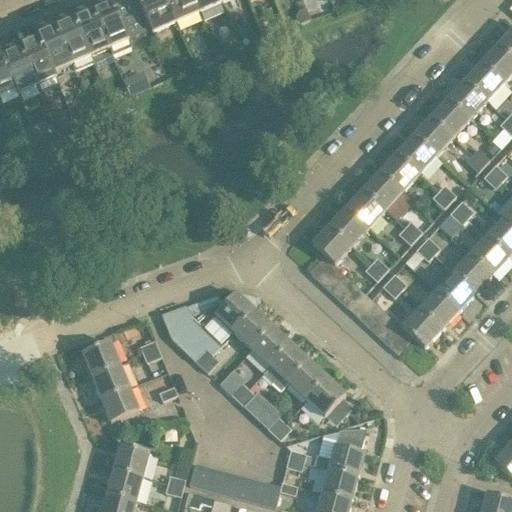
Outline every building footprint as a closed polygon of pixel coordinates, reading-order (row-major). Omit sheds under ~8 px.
[(176,27),(164,0),(136,0),(153,37),(176,27)] [(164,0),(176,27),(199,17),(191,0),(164,0)] [(191,0),(199,17),(221,7),(218,0),(191,0)] [(92,14),(110,54),(129,46),(112,5),(92,14)] [(110,54),(92,14),(73,22),(91,62),(110,54)] [(91,62),(73,22),(55,30),(69,63),(72,70),(91,62)] [(69,63),(55,30),(36,38),(38,43),(54,79),(72,70),(69,63)] [(511,31),(497,48),(511,62),(511,31)] [(19,52),(37,92),(56,84),(54,79),(38,43),(19,52)] [(511,62),(497,48),(480,66),(503,87),(511,77),(511,62)] [(2,59),(17,95),(20,100),(37,92),(19,52),(2,59)] [(0,102),(17,95),(2,59),(0,55),(0,102)] [(480,66),(463,85),(486,106),(503,87),(480,66)] [(140,76),(124,83),(131,100),(147,92),(140,76)] [(463,85),(446,103),(469,124),(486,106),(463,85)] [(446,103),(429,121),(452,142),(469,124),(446,103)] [(452,142),(429,121),(413,140),(435,160),(452,142)] [(511,140),(511,129),(506,124),(500,129),(511,140)] [(52,125),(46,128),(49,136),(55,133),(52,125)] [(413,140),(396,158),(418,179),(435,160),(413,140)] [(485,153),(492,159),(498,153),(491,146),(485,153)] [(490,164),(478,153),(472,160),(483,171),(490,164)] [(396,158),(379,176),(402,197),(418,179),(396,158)] [(483,171),(472,160),(466,166),(478,177),(483,171)] [(496,169),(489,176),(501,187),(507,180),(496,169)] [(379,176),(362,194),(385,215),(402,197),(379,176)] [(501,187),(489,176),(484,182),(495,193),(501,187)] [(438,197),(450,207),(456,200),(445,189),(438,197)] [(362,194),(345,213),(368,234),(385,215),(362,194)] [(450,207),(438,197),(432,202),(444,213),(450,207)] [(462,206),(456,213),(467,223),(474,216),(462,206)] [(511,211),(502,222),(511,230),(511,211)] [(328,231),(351,252),(368,234),(345,213),(328,231)] [(467,223),(456,213),(450,218),(462,229),(467,223)] [(511,230),(502,222),(485,240),(508,261),(511,256),(511,230)] [(411,226),(404,233),(415,243),(422,236),(411,226)] [(323,261),(332,269),(334,270),(351,252),(328,231),(311,250),(323,261)] [(411,248),(415,243),(404,233),(399,238),(411,248)] [(485,240),(468,258),(491,279),(508,261),(485,240)] [(428,242),(422,249),(433,259),(439,253),(440,252),(428,242)] [(428,265),(433,259),(422,249),(416,255),(428,265)] [(439,253),(433,259),(441,267),(447,260),(439,253)] [(491,279),(468,258),(452,277),(474,298),(491,279)] [(317,285),(332,269),(323,261),(308,277),(317,285)] [(382,280),(389,273),(377,262),(370,269),(382,280)] [(317,285),(325,292),(340,276),(334,270),(332,269),(317,285)] [(382,280),(370,269),(365,275),(377,286),(382,280)] [(340,276),(325,292),(333,300),(348,283),(340,276)] [(452,277),(435,295),(458,316),(474,298),(452,277)] [(400,296),(406,289),(395,278),(388,285),(400,296)] [(333,300),(341,307),(356,291),(348,283),(333,300)] [(400,296),(388,285),(383,291),(395,302),(400,296)] [(364,298),(356,291),(341,307),(349,315),(364,298)] [(435,295),(418,313),(441,334),(458,316),(435,295)] [(233,337),(255,314),(236,297),(215,320),(233,337)] [(352,318),(355,320),(370,304),(367,301),(364,298),(349,315),(352,318)] [(364,328),(379,312),(370,304),(355,320),(364,328)] [(185,310),(161,318),(173,346),(195,365),(206,353),(213,359),(220,351),(192,324),(195,322),(185,310)] [(387,319),(379,312),(364,328),(372,336),(387,319)] [(418,313),(400,332),(403,334),(412,342),(424,353),(441,334),(418,313)] [(273,331),(255,314),(233,337),(251,354),(273,331)] [(380,343),(395,327),(387,319),(372,336),(380,343)] [(400,332),(395,327),(380,343),(388,351),(403,334),(400,332)] [(139,338),(136,331),(118,338),(121,345),(139,338)] [(270,371),(270,370),(291,348),(273,331),(251,354),(270,371)] [(397,359),(412,342),(403,334),(388,351),(397,359)] [(92,380),(119,369),(110,345),(82,357),(92,380)] [(144,359),(159,353),(155,345),(140,351),(144,359)] [(291,348),(270,370),(270,371),(262,378),(281,395),(288,387),(309,365),(291,348)] [(147,367),(162,361),(159,353),(144,359),(147,367)] [(202,371),(213,359),(206,353),(195,365),(202,371)] [(219,365),(213,359),(202,371),(208,377),(219,365)] [(306,404),(327,382),(309,365),(288,387),(306,404)] [(129,392),(119,369),(92,380),(102,403),(129,392)] [(231,399),(242,387),(230,376),(219,388),(231,399)] [(145,385),(147,393),(153,391),(154,396),(175,390),(171,377),(145,385)] [(346,399),(327,382),(306,404),(325,422),(346,399)] [(231,399),(238,405),(249,393),(242,387),(231,399)] [(162,406),(178,400),(174,391),(159,397),(162,406)] [(129,392),(102,403),(112,427),(139,415),(129,392)] [(255,399),(249,393),(238,405),(244,411),(255,399)] [(255,399),(244,411),(256,422),(267,410),(269,408),(257,397),(255,399)] [(267,410),(256,422),(268,433),(279,421),(267,410)] [(268,433),(274,439),(285,427),(279,421),(268,433)] [(292,433),(285,427),(274,439),(280,445),(292,433)] [(314,472),(329,476),(358,484),(365,458),(360,457),(366,434),(339,435),(329,438),(322,463),(316,461),(314,472)] [(511,449),(510,448),(493,466),(511,483),(511,449)] [(121,449),(114,474),(143,482),(150,457),(121,449)] [(288,463),(304,468),(306,459),(291,455),(288,463)] [(302,476),(304,468),(288,463),(286,472),(302,476)] [(190,491),(201,494),(207,473),(196,470),(190,491)] [(217,476),(207,473),(201,494),(212,496),(217,476)] [(137,506),(143,482),(114,474),(107,497),(137,506)] [(222,499),(228,478),(217,476),(212,496),(222,499)] [(329,476),(326,488),(322,500),(351,508),(358,484),(329,476)] [(239,481),(228,478),(222,499),(233,502),(239,481)] [(170,480),(168,489),(184,493),(186,485),(170,480)] [(243,505),(249,484),(239,481),(233,502),(243,505)] [(260,487),(249,484),(243,505),(254,508),(260,487)] [(254,508),(265,511),(270,490),(260,487),(254,508)] [(282,487),(280,492),(282,493),(281,496),(295,500),(298,491),(282,487)] [(182,502),(184,493),(168,489),(166,497),(182,502)] [(269,511),(276,511),(281,496),(282,493),(280,492),(270,490),(265,511),(269,511)] [(103,511),(134,511),(137,506),(107,497),(103,511)] [(483,511),(511,511),(511,503),(487,497),(483,511)] [(193,498),(189,511),(191,511),(200,511),(202,508),(212,511),(214,504),(193,498)] [(350,511),(351,508),(322,500),(319,511),(350,511)]
